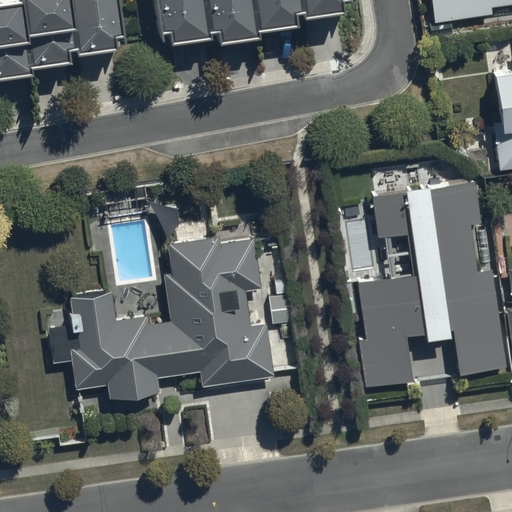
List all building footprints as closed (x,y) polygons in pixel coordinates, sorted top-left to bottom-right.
[(121,26),(117,0),(0,0),(0,69),(30,66),(29,57),(68,52),(66,40),(73,39),(74,46),(115,41),(113,27),(121,26)] [(153,0),(156,25),(167,24),(169,35),(207,30),(206,25),(215,23),(217,34),(255,29),(254,22),(293,17),(292,5),(301,4),(302,11),(338,6),(337,0),(153,0)] [(511,0),(430,0),(432,16),(424,17),(426,31),(451,29),(449,14),(491,9),(490,1),(495,0),(511,0)] [(511,61),(494,63),(501,117),(492,118),(498,162),(511,160),(511,61)] [(357,334),(364,380),(410,373),(403,330),(422,327),(423,332),(450,328),(456,367),(504,359),(489,262),(476,264),(469,219),(480,217),(473,175),(427,183),(426,177),(402,181),(403,187),(371,192),(377,232),(383,230),(390,271),(354,277),(363,333),(357,334)] [(67,319),(48,322),(53,357),(69,354),(74,384),(106,379),(108,392),(157,384),(155,371),(198,364),(200,381),(273,370),(264,317),(249,320),(244,284),(260,282),(252,233),(219,238),(217,230),(167,238),(171,265),(162,267),(170,316),(146,320),(145,310),(113,315),(108,286),(69,293),(71,305),(65,306),(67,319)]
